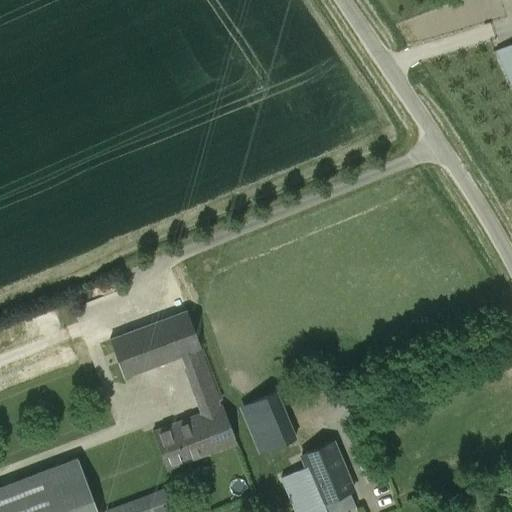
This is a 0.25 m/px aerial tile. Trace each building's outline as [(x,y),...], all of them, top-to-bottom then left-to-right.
[(511,44),(498,51),(511,83),(511,44)] [(183,368),(191,391),(216,382),(203,347),(200,348),(186,312),(110,340),(125,378),(181,357),(185,368),(183,368)] [(241,405),(260,453),(298,438),(279,390),(241,405)] [(222,405),(220,406),(199,413),(153,431),(167,468),(236,442),(222,405)] [(299,454),(305,467),(280,477),(295,511),(323,511),(320,504),(354,490),(333,440),(299,454)] [(0,511),(97,511),(77,458),(0,486),(0,511)] [(107,511),(176,511),(168,487),(106,508),(107,511)]
